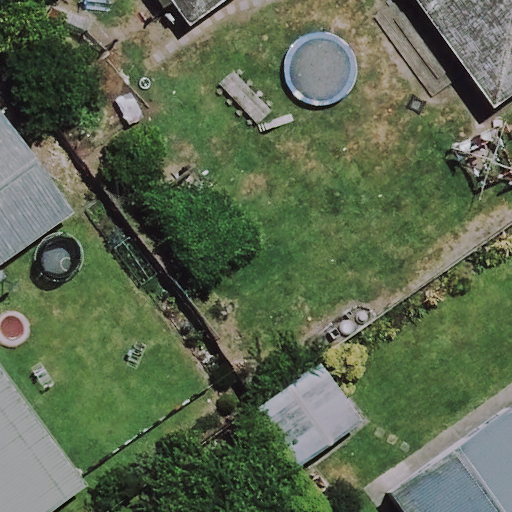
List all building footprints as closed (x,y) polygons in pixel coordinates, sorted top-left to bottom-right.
[(220,0),(152,0),(175,32),(220,0)] [(511,0),(404,0),(483,113),(511,92),(511,0)] [(0,261),(67,213),(0,119),(0,261)] [(352,425),(310,369),(248,415),(289,471),(352,425)] [(0,511),(46,511),(76,491),(0,384),(0,511)] [(511,511),(511,408),(374,504),(379,511),(511,511)]
